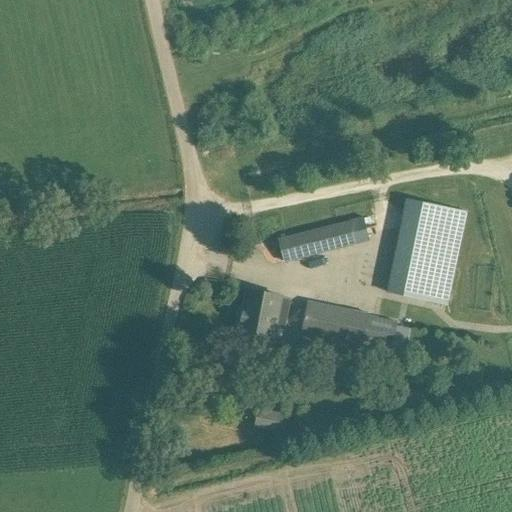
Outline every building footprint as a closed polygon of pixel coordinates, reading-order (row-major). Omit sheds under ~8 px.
[(388,292),(447,305),(467,213),(407,200),(388,292)] [(357,245),(351,222),(280,240),(286,263),(357,245)] [(235,336),(255,340),(272,343),(282,296),(249,289),(242,321),(238,320),(235,336)] [(304,334),(363,346),(369,316),(369,314),(310,303),(304,334)] [(369,316),(363,346),(391,351),(397,321),(369,316)] [(257,411),(254,428),(278,432),(281,415),(257,411)]
